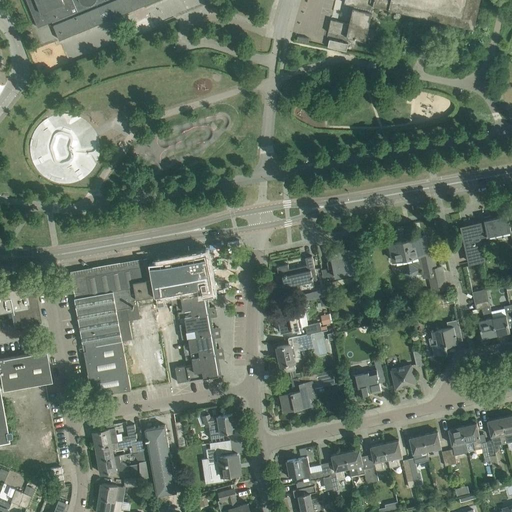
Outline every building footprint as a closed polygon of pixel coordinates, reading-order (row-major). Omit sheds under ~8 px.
[(26,0),(38,27),(52,21),(59,39),(155,0),(26,0)] [(444,22),(474,29),(480,0),(344,0),(344,3),(354,5),(373,10),(373,6),(408,14),(438,20),(444,22)] [(353,8),(349,23),(331,19),(328,32),(365,40),(372,12),(353,8)] [(346,51),(348,43),(329,39),(328,47),(346,51)] [(511,230),(507,214),(484,219),(485,225),(477,227),(477,224),(462,227),(470,262),(485,259),(480,237),(511,230)] [(424,277),(430,276),(433,291),(446,288),(442,266),(436,267),(431,246),(428,246),(425,236),(390,244),(394,260),(403,258),(405,267),(402,272),(412,279),(416,273),(423,272),(424,277)] [(333,281),(357,275),(354,258),(351,248),(338,251),(338,250),(336,250),(336,252),(330,253),(331,259),(329,260),(328,262),(329,268),(321,269),(323,279),(327,294),(335,292),(334,285),(333,281)] [(206,252),(149,262),(155,295),(158,307),(164,306),(162,294),(202,287),(203,292),(212,290),(211,283),(206,252)] [(277,266),(280,278),(283,277),(285,286),(317,279),(314,265),(312,256),(305,257),(307,265),(289,269),(288,264),(277,266)] [(89,294),(75,297),(76,304),(79,303),(80,309),(77,309),(79,318),(81,317),(82,323),(80,323),(81,332),(84,331),(85,337),(82,337),(84,346),(86,345),(87,351),(85,351),(86,360),(89,359),(90,365),(87,365),(87,367),(102,364),(104,375),(115,373),(113,362),(109,363),(98,298),(153,288),(151,278),(149,265),(86,276),(89,294)] [(25,284),(0,288),(0,311),(10,309),(12,317),(13,323),(13,324),(34,320),(39,319),(40,319),(41,319),(37,298),(36,298),(35,292),(36,292),(36,291),(34,283),(25,284)] [(488,295),(486,288),(472,291),(474,298),(488,295)] [(320,290),(312,292),(314,298),(322,297),(320,290)] [(176,304),(179,318),(185,317),(186,323),(180,324),(182,338),(189,337),(190,343),(183,344),(186,359),(192,358),(193,364),(175,367),(178,382),(219,374),(204,292),(171,298),(172,304),(176,304)] [(489,300),(488,295),(474,298),(475,303),(489,300)] [(453,296),(443,298),(435,300),(436,306),(454,302),(453,296)] [(482,308),(485,319),(479,320),(483,337),(496,334),(491,311),(489,300),(475,303),(476,309),(482,308)] [(505,308),(491,311),(496,334),(510,331),(508,323),(511,322),(511,313),(509,301),(504,302),(505,308)] [(302,326),(306,326),(308,325),(305,312),(303,302),(294,304),(296,313),(278,317),(281,332),(284,331),(291,330),(303,327),(302,326)] [(331,323),(329,314),(321,316),(322,325),(331,323)] [(308,334),(322,331),(321,327),(320,322),(308,325),(306,326),(308,334)] [(432,331),(434,338),(437,338),(438,344),(432,345),(434,355),(447,352),(446,346),(447,346),(447,343),(450,343),(450,344),(457,343),(453,326),(432,331)] [(300,349),(305,348),(307,348),(304,335),(302,335),(298,336),(288,338),(289,344),(277,347),(281,365),(284,364),(285,371),(290,371),(295,369),(294,362),(294,361),(299,360),(301,356),(300,349)] [(35,338),(24,340),(27,353),(38,351),(35,338)] [(417,366),(424,365),(420,349),(413,350),(417,366)] [(0,387),(2,387),(2,390),(52,381),(46,350),(38,351),(27,353),(0,358),(0,441),(9,440),(9,437),(11,436),(12,435),(11,430),(10,430),(7,430),(0,390),(0,387)] [(381,357),(374,358),(376,367),(383,365),(381,357)] [(413,375),(411,365),(392,369),(394,378),(396,388),(412,384),(410,376),(413,375)] [(302,376),(300,376),(301,383),(300,383),(301,390),(294,391),(281,394),(285,410),(288,410),(288,411),(294,410),(294,409),(312,405),(310,396),(316,395),(314,389),(314,387),(327,385),(326,379),(335,378),(333,369),(309,374),(302,376)] [(356,388),(358,387),(360,395),(369,394),(369,392),(372,391),(373,393),(382,391),(379,381),(377,372),(376,369),(368,371),(369,373),(365,374),(364,372),(353,375),(353,378),(356,388)] [(340,381),(338,384),(339,388),(341,390),(347,389),(345,380),(340,381)] [(203,416),(207,426),(210,424),(211,437),(225,435),(224,432),(225,432),(234,431),(232,414),(210,417),(209,414),(203,416)] [(511,414),(502,417),(507,442),(511,441),(511,414)] [(488,420),(488,423),(492,440),(487,441),(490,455),(496,454),(495,451),(497,451),(500,446),(500,444),(507,442),(502,417),(488,420)] [(175,422),(177,432),(179,446),(187,445),(185,430),(183,420),(175,422)] [(482,448),(486,465),(492,464),(490,455),(487,441),(481,442),(477,422),(463,425),(466,441),(474,440),(476,449),(482,448)] [(135,424),(127,425),(129,435),(123,436),(123,439),(137,437),(135,424)] [(146,438),(146,440),(148,439),(158,494),(177,491),(165,425),(146,428),(147,437),(146,438)] [(466,441),(463,425),(449,428),(453,447),(460,445),(459,443),(466,441)] [(109,429),(109,428),(94,431),(94,434),(96,444),(118,440),(115,428),(109,429)] [(438,431),(424,434),(424,437),(427,450),(435,448),(436,451),(442,450),(440,441),(438,431)] [(424,434),(410,437),(410,440),(412,447),(414,456),(414,457),(415,462),(429,459),(427,450),(424,437),(424,434)] [(96,444),(99,458),(102,458),(114,456),(112,449),(125,447),(125,446),(124,440),(123,440),(118,441),(118,440),(96,444)] [(136,441),(138,451),(144,450),(143,440),(136,441)] [(399,440),(385,443),(386,446),(388,459),(389,459),(390,467),(398,465),(397,459),(403,458),(401,449),(399,440)] [(375,467),(370,468),(373,481),(378,480),(376,471),(384,470),(382,460),(388,459),(386,446),(385,443),(371,446),(371,449),(372,453),(375,467)] [(301,456),(315,455),(315,446),(300,447),(301,456)] [(209,448),(207,449),(209,464),(211,464),(213,479),(223,477),(223,475),(230,474),(240,473),(238,453),(234,454),(221,456),(219,447),(209,448)] [(360,448),(346,451),(347,455),(349,467),(351,476),(357,474),(365,473),(367,483),(373,481),(370,468),(364,469),(361,456),(360,448)] [(451,464),(457,463),(454,449),(448,450),(451,464)] [(451,464),(448,450),(442,451),(445,465),(451,464)] [(327,462),(321,464),(322,470),(323,477),(330,475),(332,481),(331,481),(333,490),(339,489),(337,479),(344,477),(343,469),(349,467),(347,455),(346,451),(332,454),(332,458),(333,461),(336,474),(333,475),(332,473),(330,473),(327,462)] [(128,470),(128,465),(123,462),(121,462),(120,455),(114,456),(102,458),(99,458),(101,473),(105,472),(116,470),(124,470),(128,470)] [(289,469),(286,470),(287,476),(290,475),(291,477),(293,477),(301,475),(303,475),(303,478),(309,477),(310,480),(323,477),(322,470),(321,464),(313,466),(310,466),(307,456),(301,457),(287,460),(289,469)] [(414,457),(408,459),(412,473),(415,486),(423,484),(420,471),(417,472),(415,462),(414,457)] [(408,459),(402,460),(409,488),(415,486),(412,473),(408,459)] [(139,463),(128,465),(128,470),(124,470),(124,477),(137,477),(141,477),(149,476),(146,460),(139,460),(139,462),(139,463)] [(62,466),(51,468),(53,481),(64,479),(62,466)] [(137,477),(124,477),(125,486),(137,486),(137,477)] [(123,487),(117,486),(117,485),(102,483),(100,496),(120,500),(123,500),(123,498),(125,489),(123,487)] [(315,485),(293,489),(295,496),(299,495),(302,511),(324,511),(322,500),(318,501),(317,497),(312,498),(311,492),(316,491),(315,485)] [(218,500),(221,511),(230,509),(230,511),(250,511),(248,503),(238,506),(235,496),(236,496),(234,488),(219,492),(220,500),(218,500)] [(19,505),(24,493),(16,489),(11,502),(19,505)] [(19,505),(27,508),(32,496),(24,493),(19,505)] [(206,494),(198,497),(201,507),(209,504),(206,494)] [(97,511),(100,511),(102,511),(123,511),(123,509),(121,509),(123,500),(120,500),(100,496),(97,511)] [(386,507),(380,509),(380,511),(384,511),(399,509),(397,502),(385,504),(386,507)]
